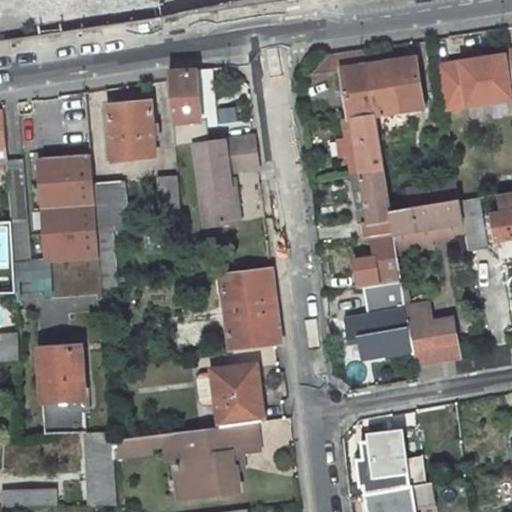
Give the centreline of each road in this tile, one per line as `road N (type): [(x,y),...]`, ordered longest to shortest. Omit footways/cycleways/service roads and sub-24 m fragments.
road 1 (residential): [(310,411),(262,42)]
road 2 (residential): [(0,82),(262,42)]
road 3 (residential): [(262,42),(511,0)]
road 4 (residential): [(511,379),(310,411)]
